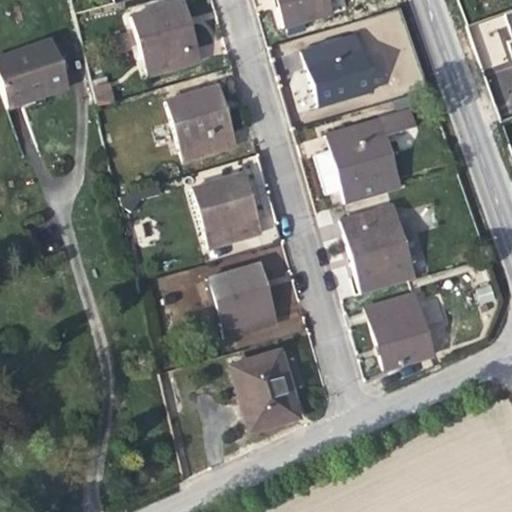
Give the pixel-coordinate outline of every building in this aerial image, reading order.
[(272,0),(274,6),(281,29),(330,15),(325,0),(272,0)] [(145,78),(198,62),(187,24),(181,3),(127,19),(145,78)] [(511,9),(502,13),(511,39),(506,41),(511,58),(511,9)] [(213,13),(196,13),(198,56),(214,55),(213,13)] [(353,37),(298,54),(306,83),(314,109),(370,92),(353,37)] [(43,97),(66,88),(49,40),(0,57),(0,94),(3,105),(33,95),(41,92),(43,97)] [(106,88),(91,92),(95,106),(110,102),(106,88)] [(221,106),(216,88),(162,103),(179,163),(233,147),(221,106)] [(378,120),(323,137),(327,152),(312,157),(318,180),(323,196),(339,192),(343,205),(398,189),(378,120)] [(248,200),(241,175),(187,191),(205,251),(259,234),(248,200)] [(391,206),(337,222),(348,260),(359,295),(413,280),(391,206)] [(263,285),(257,265),(203,281),(220,340),(274,325),(263,285)] [(412,296),(363,310),(374,348),(381,371),(430,357),(412,296)] [(229,368),(247,432),(290,420),(281,387),(272,357),(229,368)]
